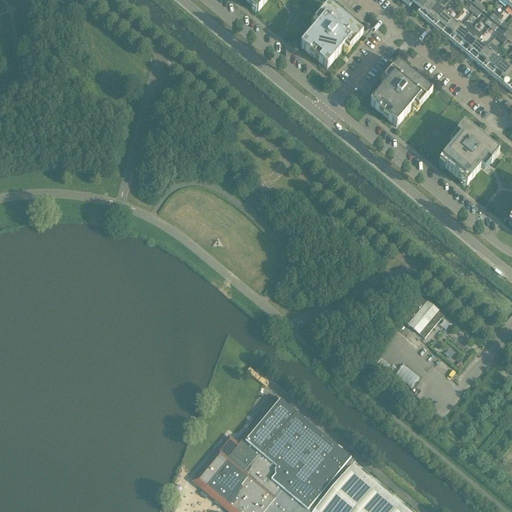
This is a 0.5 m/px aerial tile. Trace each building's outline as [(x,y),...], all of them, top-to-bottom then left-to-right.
[(242,0),(258,13),(268,0),(242,0)] [(421,0),(401,0),(401,1),(409,8),(412,5),(415,8),(421,0)] [(436,8),(428,0),(427,0),(421,0),(415,8),(419,11),(416,14),(425,21),(436,8)] [(349,52),(362,36),(349,24),(349,23),(348,21),(347,20),(345,19),(343,18),(341,18),(328,7),(314,23),(318,27),(300,48),(327,70),(345,49),(349,52)] [(433,28),(444,14),(436,8),(425,21),(433,28)] [(441,35),(453,21),(444,14),(433,28),(441,35)] [(450,42),(461,28),(453,21),(441,35),(450,42)] [(458,49),(470,35),(461,28),(450,42),(458,49)] [(466,56),(478,42),(470,35),(458,49),(466,56)] [(475,63),(486,49),(478,42),(466,56),(475,63)] [(483,70),(494,56),(486,49),(475,63),(483,70)] [(491,77),(503,63),(494,56),(483,70),(491,77)] [(500,83),(511,70),(503,63),(491,77),(500,83)] [(432,94),(427,90),(418,82),(418,81),(417,79),(416,78),(414,77),(413,76),(411,76),(397,65),(384,81),(388,84),(370,106),(396,128),(414,107),(418,110),(432,94)] [(508,90),(511,85),(511,70),(500,83),(508,90)] [(491,165),(499,156),(484,144),(486,142),(479,136),(478,138),(464,127),(456,136),(459,139),(439,164),(466,187),(487,162),(491,165)] [(436,314),(425,306),(427,304),(421,299),(402,321),(408,326),(418,315),(428,324),(419,335),(425,340),(444,317),(438,313),(436,314)] [(412,511),(276,399),(238,444),(229,436),(192,482),(227,511),(412,511)]
